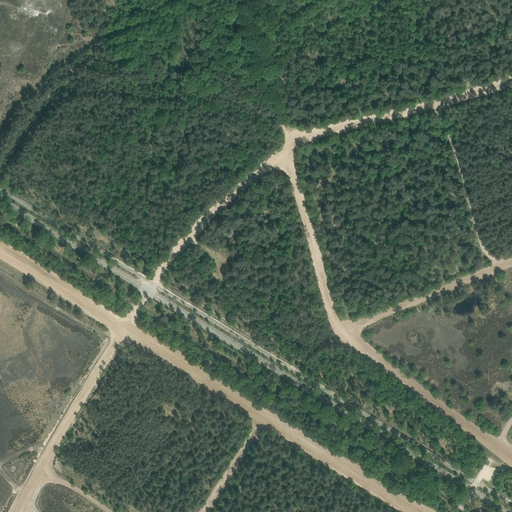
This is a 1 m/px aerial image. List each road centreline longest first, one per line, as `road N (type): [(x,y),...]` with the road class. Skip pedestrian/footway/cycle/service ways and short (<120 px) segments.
road 1 (tertiary): [(509,511),(0,199)]
road 2 (track): [(418,511),(0,246)]
road 3 (track): [(511,456),(333,319),(290,146)]
road 4 (track): [(208,0),(109,34),(43,78),(48,89),(0,171)]
road 5 (track): [(16,511),(148,290)]
road 6 (track): [(511,79),(308,133),(290,146)]
road 7 (track): [(290,146),(217,205),(148,290)]
road 8 (track): [(347,336),(511,262)]
road 9 (track): [(436,104),(478,239),(504,265)]
road 10 (track): [(290,146),(249,0)]
